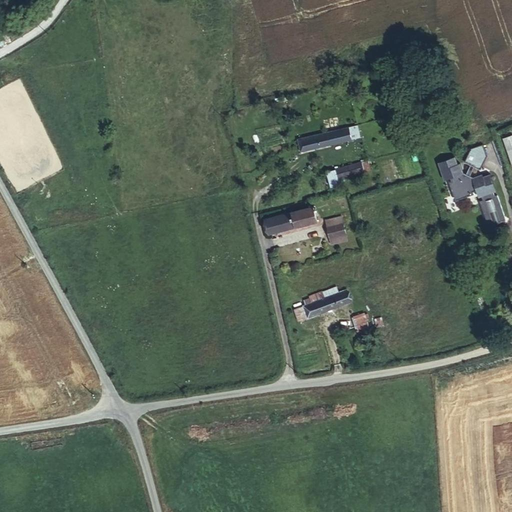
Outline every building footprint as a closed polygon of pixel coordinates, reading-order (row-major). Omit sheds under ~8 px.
[(301,151),(338,141),(351,138),(348,126),(298,139),(301,151)] [(511,143),(509,135),(502,137),(511,165),(511,143)] [(480,169),(487,156),(483,144),(471,148),(464,161),(480,169)] [(490,174),(483,177),(482,174),(473,178),(462,172),(459,164),(457,164),(454,157),(439,162),(444,179),(450,177),(452,181),(450,182),(456,200),(473,193),(472,191),(477,190),(479,196),(482,195),(483,200),(480,201),(487,220),(492,224),(499,222),(504,214),(497,195),(494,196),(493,191),(495,190),(490,174)] [(335,169),(337,178),(354,173),(351,165),(335,169)] [(316,220),(313,206),(265,219),(269,233),(316,220)] [(326,219),(327,226),(343,222),(342,216),(326,219)] [(330,238),(346,234),(343,222),(327,226),(330,238)] [(347,240),(346,234),(330,238),(331,244),(347,240)] [(325,297),(295,309),(299,320),(351,301),(347,289),(338,292),(336,286),(322,292),(325,297)] [(358,329),(369,326),(364,313),(354,316),(358,329)]
